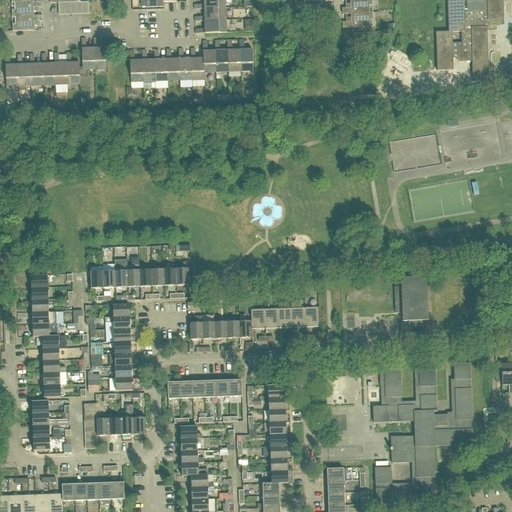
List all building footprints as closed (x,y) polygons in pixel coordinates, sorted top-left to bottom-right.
[(177,2),(176,0),(145,0),(146,8),(163,8),(163,3),(177,2)] [(203,0),(204,9),(226,9),(225,0),(203,0)] [(342,9),(343,15),(351,14),(372,13),(369,13),(369,6),(372,6),(372,0),(356,0),(350,0),(350,5),(348,5),(348,7),(346,7),(346,9),(342,9)] [(447,0),(449,32),(436,33),(437,71),(453,71),(453,59),(472,58),(473,82),(489,82),(488,64),(487,36),(487,32),(496,31),(496,20),(503,20),(502,0),(447,0)] [(15,18),(33,17),(33,13),(36,12),(36,10),(39,10),(39,8),(42,8),(42,3),(33,3),(15,4),(15,11),(12,11),(12,18),(15,18)] [(205,22),(227,21),(226,9),(204,9),(205,22)] [(369,20),(373,20),(372,13),(351,14),(351,18),(349,19),(349,21),(347,21),(347,23),(343,23),(343,24),(343,29),(373,28),(373,27),(370,27),(369,20)] [(15,18),(15,25),(12,25),(13,32),(35,31),(34,27),(37,26),(36,24),(39,24),(39,22),(43,22),(42,17),(33,17),(15,18)] [(227,21),(205,22),(205,34),(227,33),(227,21)] [(240,51),(241,73),(253,72),(252,50),(244,50),(244,47),(243,40),(239,41),(240,51)] [(227,41),(227,48),(227,51),(228,51),(229,73),(241,73),(240,51),(232,51),(231,41),(227,41)] [(94,49),(95,71),(107,70),(107,48),(94,49)] [(82,49),(82,68),(79,69),(80,80),(89,79),(89,71),(95,71),(94,49),(82,49)] [(204,74),(216,73),(216,51),(203,52),(203,59),(204,59),(204,74)] [(216,73),(229,73),(228,51),(227,51),(216,51),(216,73)] [(18,66),(19,87),(19,91),(26,91),(26,87),(31,87),(30,65),(22,65),(22,56),(17,56),(18,66)] [(180,82),(192,81),(191,59),(179,60),(180,82)] [(205,81),(204,74),(204,59),(203,59),(191,59),(192,81),(205,81)] [(168,82),(167,60),(155,61),(156,83),(168,82)] [(168,82),(180,82),(179,60),(167,60),(168,82)] [(131,83),(143,83),(143,61),(130,62),(131,83)] [(156,83),(155,61),(143,61),(143,83),(156,83)] [(67,64),(68,86),(80,85),(80,80),(79,69),(79,63),(67,64)] [(43,87),(55,86),(55,64),(42,65),(43,87)] [(55,86),(68,86),(67,64),(55,64),(55,86)] [(31,87),(43,87),(42,65),(30,65),(31,87)] [(6,88),(19,87),(18,66),(6,66),(6,88)] [(172,251),(181,251),(180,242),(171,242),(172,251)] [(120,245),(111,244),(110,252),(119,254),(120,245)] [(176,270),(177,287),(189,286),(188,263),(183,263),(183,270),(176,270)] [(128,288),(127,267),(127,265),(122,265),(122,272),(115,272),(116,289),(128,288)] [(139,266),(127,267),(128,288),(140,288),(139,271),(139,266)] [(152,288),(164,287),(164,270),(152,271),(152,288)] [(164,287),(177,287),(176,270),(164,270),(164,287)] [(140,288),(152,288),(152,271),(139,271),(140,288)] [(91,290),(104,289),(103,272),(90,273),(91,290)] [(103,272),(104,289),(116,289),(115,272),(103,272)] [(31,289),(48,289),(47,276),(31,277),(31,289)] [(426,343),(426,338),(432,338),(431,323),(429,323),(428,306),(427,278),(401,279),(401,288),(394,288),(395,314),(402,314),(402,324),(401,324),(401,338),(400,338),(400,345),(407,345),(407,344),(426,343)] [(32,301),(48,301),(48,289),(31,289),(32,301)] [(32,314),(49,313),(48,301),(32,301),(32,314)] [(114,318),(130,318),(129,305),(113,306),(114,318)] [(304,309),(305,328),(319,327),(318,308),(304,309)] [(278,329),(292,328),(291,309),(277,310),(278,329)] [(292,328),(305,328),(304,309),(291,309),(292,328)] [(251,330),(265,329),(264,310),(250,311),(250,322),(251,322),(251,330)] [(265,329),(278,329),(277,310),(264,310),(265,329)] [(49,313),(32,314),(33,326),(49,325),(56,325),(56,313),(49,313)] [(114,331),(130,330),(130,318),(114,318),(105,319),(106,323),(114,323),(114,331)] [(203,341),(202,324),(202,318),(190,318),(190,341),(203,341)] [(252,339),(251,330),(251,322),(250,322),(239,323),(239,339),(252,339)] [(203,341),(215,340),(214,323),(202,324),(203,341)] [(215,340),(227,340),(227,323),(214,323),(215,340)] [(227,340),(239,339),(239,323),(227,323),(227,340)] [(49,337),(50,337),(49,325),(33,326),(33,338),(42,338),(49,337)] [(115,343),(131,342),(130,330),(114,331),(115,343)] [(42,350),(59,349),(59,337),(50,337),(49,337),(42,338),(42,350)] [(115,355),(131,354),(131,342),(115,343),(115,355)] [(69,353),(78,352),(77,344),(69,345),(69,353)] [(43,362),(59,361),(59,349),(42,350),(43,362)] [(111,367),(116,367),(132,367),(131,354),(115,355),(110,355),(111,367)] [(59,361),(43,362),(43,374),(60,374),(59,361)] [(95,364),(95,371),(106,371),(105,363),(95,364)] [(373,424),(414,422),(414,437),(434,436),(434,448),(473,446),(473,438),(470,364),(453,365),(454,380),(450,380),(452,416),(434,416),(433,412),(437,412),(435,371),(419,372),(419,387),(415,387),(415,402),(401,403),(400,367),(384,368),(379,368),(380,387),(381,387),(381,407),(373,408),(373,424)] [(502,386),(509,386),(509,394),(511,394),(511,364),(501,365),(502,386)] [(116,379),(132,379),(132,367),(116,367),(116,379)] [(60,374),(43,374),(44,386),(60,386),(60,374)] [(132,379),(116,379),(116,392),(132,391),(132,379)] [(93,380),(88,380),(88,393),(98,392),(98,380),(93,380)] [(228,382),(229,398),(242,398),(241,381),(228,382)] [(205,399),(217,399),(216,382),(204,383),(205,399)] [(217,399),(229,398),(228,382),(216,382),(217,399)] [(168,400),(181,400),(180,383),(167,384),(168,400)] [(181,400),(193,399),(192,383),(180,383),(181,400)] [(193,399),(205,399),(204,383),(192,383),(193,399)] [(60,386),(44,386),(44,399),(61,398),(60,386)] [(268,399),(285,399),(284,386),(268,387),(268,399)] [(269,412),(285,411),(285,399),(268,399),(269,412)] [(32,415),(49,414),(48,402),(32,402),(32,415)] [(134,436),(133,419),(133,406),(126,406),(126,415),(128,415),(128,419),(121,420),(122,436),(134,436)] [(361,418),(369,415),(367,408),(359,411),(361,418)] [(269,424),(286,423),(285,411),(269,412),(269,424)] [(33,427),(49,427),(70,426),(70,414),(65,414),(65,421),(49,421),(49,414),(32,415),(33,427)] [(133,419),(134,436),(146,435),(146,419),(133,419)] [(109,437),(109,420),(97,421),(97,437),(109,437)] [(109,437),(122,436),(121,420),(109,420),(109,437)] [(270,436),(286,435),(286,423),(269,424),(270,436)] [(33,439),(50,439),(49,427),(33,427),(33,439)] [(181,440),(197,440),(201,439),(201,435),(197,435),(197,427),(180,428),(181,440)] [(270,448),(287,447),(286,435),(270,436),(270,448)] [(435,479),(434,448),(434,436),(414,437),(399,438),(399,442),(391,443),(391,449),(390,449),(390,451),(391,451),(391,453),(392,464),(411,464),(412,484),(392,485),(391,469),(375,469),(376,505),(433,503),(432,479),(435,479)] [(50,439),(33,439),(33,452),(50,451),(50,439)] [(181,452),(197,452),(197,440),(181,440),(181,452)] [(270,460),(287,459),(287,447),(270,448),(270,460)] [(181,465),(198,464),(204,464),(204,459),(198,459),(197,452),(181,452),(181,465)] [(271,472),(287,472),(287,459),(270,460),(271,472)] [(242,473),(247,473),(247,467),(247,461),(238,461),(238,467),(242,467),(242,473)] [(198,470),(198,464),(181,465),(182,477),(191,477),(198,476),(207,476),(208,476),(208,470),(198,470)] [(327,483),(344,482),(343,469),(327,470),(327,483)] [(279,484),(288,484),(287,472),(271,472),(271,484),(279,484)] [(214,483),(208,483),(207,476),(198,476),(191,477),(191,489),(208,488),(214,488),(214,483)] [(328,495),(344,494),(344,482),(327,483),(328,495)] [(111,484),(111,500),(124,500),(123,483),(111,484)] [(87,501),(99,501),(99,484),(86,485),(87,501)] [(99,501),(111,500),(111,484),(99,484),(99,501)] [(279,497),(279,484),(271,484),(262,485),(263,497),(279,497)] [(63,502),(75,502),(74,485),(62,486),(62,495),(63,502)] [(75,502),(87,501),(86,485),(74,485),(75,502)] [(192,501),(208,500),(208,488),(191,489),(192,501)] [(328,507),(345,506),(344,494),(328,495),(328,507)] [(36,511),(49,511),(49,495),(35,496),(36,511)] [(63,511),(63,502),(62,495),(49,495),(49,511),(63,511)] [(9,511),(22,511),(22,496),(9,497),(9,511)] [(22,511),(36,511),(35,496),(22,496),(22,511)] [(0,511),(9,511),(9,497),(0,497),(0,511)] [(263,509),(280,509),(279,497),(263,497),(263,509)] [(192,511),(208,511),(208,500),(192,501),(192,511)]
